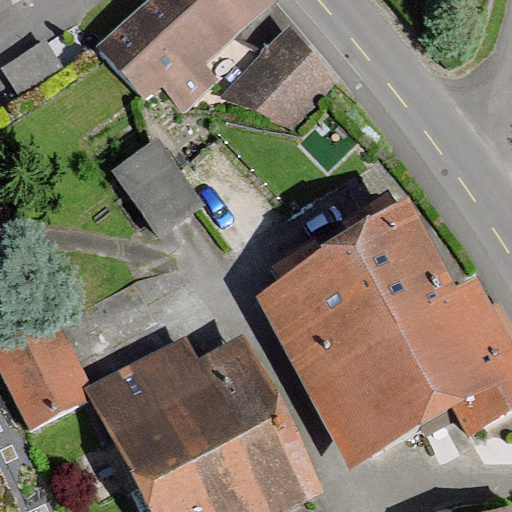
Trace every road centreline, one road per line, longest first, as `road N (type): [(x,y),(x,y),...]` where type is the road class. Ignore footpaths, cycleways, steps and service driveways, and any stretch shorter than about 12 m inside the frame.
road 1 (unknown): [(511,491),(391,504),(344,493),(316,465),(303,424),(230,304),(203,282),(149,284),(59,323)]
road 2 (tertiary): [(333,0),(480,175),(511,236)]
